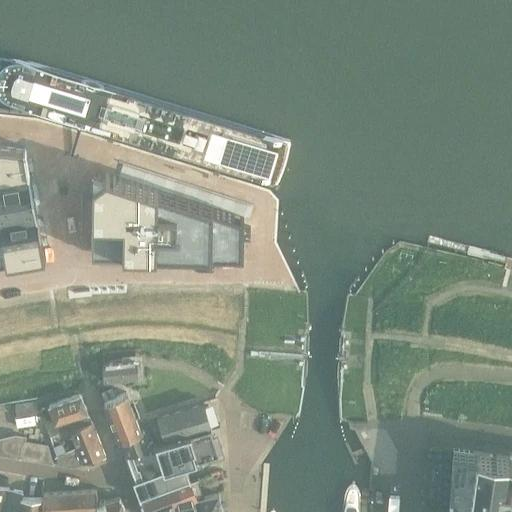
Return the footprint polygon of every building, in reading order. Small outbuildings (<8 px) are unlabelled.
[(0,267),(45,260),(27,148),(0,145),(0,230),(3,244),(0,244),(0,267)] [(253,218),(106,171),(91,250),(252,255),(253,218)] [(103,363),(105,379),(136,377),(135,361),(103,363)] [(55,423),(88,412),(80,393),(49,405),(55,423)] [(104,403),(119,440),(121,439),(142,432),(127,394),(104,403)] [(151,446),(128,455),(128,456),(137,480),(134,481),(140,499),(179,485),(198,478),(192,460),(218,450),(211,427),(212,427),(204,402),(157,416),(165,441),(151,446)] [(70,430),(70,431),(76,447),(66,452),(64,453),(62,453),(57,455),(56,456),(60,464),(73,467),(84,463),(84,464),(105,456),(92,423),(89,415),(68,422),(68,423),(48,429),(53,443),(60,441),(58,434),(63,432),(63,433),(70,430)] [(142,432),(121,439),(122,440),(128,455),(151,446),(149,441),(145,430),(142,432)] [(0,439),(0,453),(52,463),(47,446),(25,442),(25,438),(16,436),(0,439)] [(61,443),(54,446),(57,455),(62,453),(64,453),(66,452),(63,443),(61,443)] [(511,511),(511,457),(454,449),(449,511),(511,511)] [(170,511),(178,509),(178,511),(187,511),(196,510),(194,499),(193,499),(192,493),(183,496),(179,485),(140,499),(144,511),(170,511)] [(0,488),(0,511),(124,511),(119,498),(97,502),(97,490),(43,493),(43,494),(39,494),(39,498),(22,499),(23,493),(0,488)] [(198,511),(223,511),(219,494),(194,499),(196,510),(198,511)]
